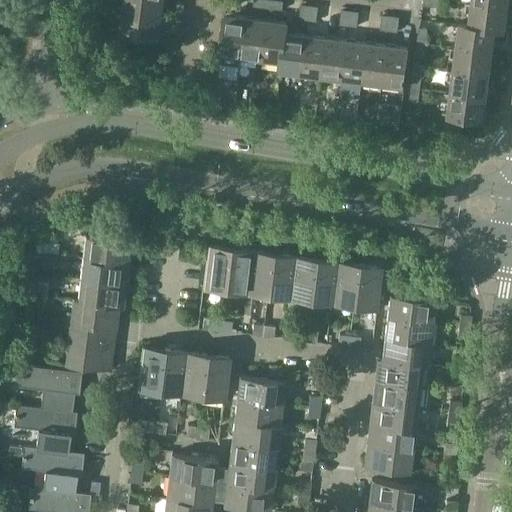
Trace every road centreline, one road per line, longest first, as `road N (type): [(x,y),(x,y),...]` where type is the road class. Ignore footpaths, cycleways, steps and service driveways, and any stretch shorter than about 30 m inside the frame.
road 1 (tertiary): [(0,215),(44,178),(91,167),(511,236)]
road 2 (tertiary): [(511,194),(100,126),(64,131),(0,159)]
road 3 (residential): [(341,511),(353,362),(164,337)]
road 4 (residential): [(484,511),(511,323)]
road 5 (residential): [(107,511),(129,333)]
